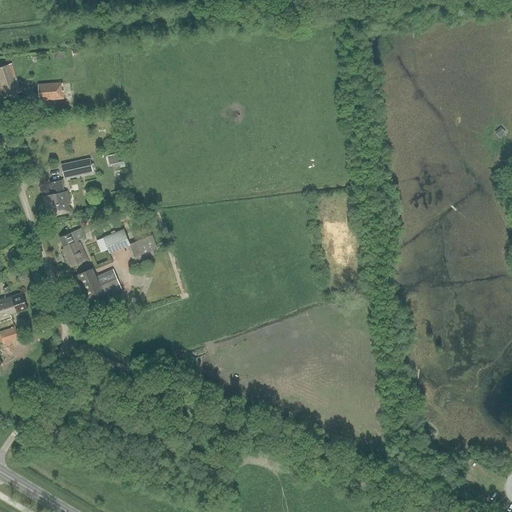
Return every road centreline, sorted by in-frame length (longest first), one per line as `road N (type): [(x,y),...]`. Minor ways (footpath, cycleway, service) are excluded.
road 1 (track): [(420,511),(63,343)]
road 2 (unclassified): [(0,459),(53,377),(63,343),(60,311),(0,134)]
